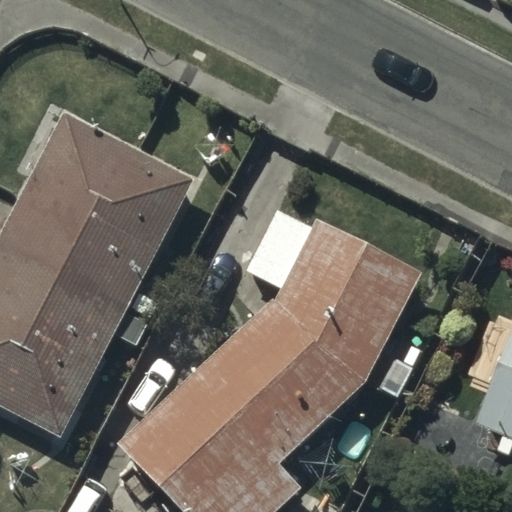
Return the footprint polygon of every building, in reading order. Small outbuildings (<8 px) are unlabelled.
[(191,172),(63,105),(0,226),(0,400),(55,430),(191,172)] [(420,266),(316,212),(313,218),(278,200),(246,262),(282,281),(275,293),(118,437),(187,511),(271,511),(300,485),(274,457),(362,376),(420,266)] [(155,297),(139,290),(133,304),(149,311),(155,297)] [(145,321),(126,310),(115,330),(134,340),(145,321)] [(511,326),(474,416),(503,428),(497,443),(506,446),(511,432),(511,326)] [(413,365),(399,357),(383,384),(397,392),(413,365)]
